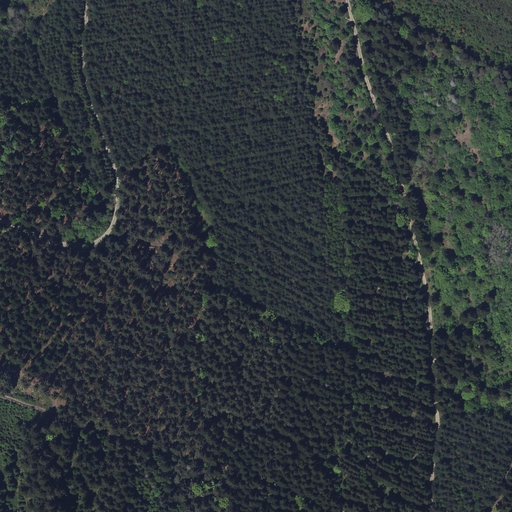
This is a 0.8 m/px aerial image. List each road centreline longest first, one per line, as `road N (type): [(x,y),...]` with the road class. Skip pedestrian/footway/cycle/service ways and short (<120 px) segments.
road 1 (track): [(437,511),(428,296),(346,0)]
road 2 (track): [(336,511),(171,438),(0,381)]
road 3 (track): [(84,0),(84,78),(116,201),(100,240),(60,243),(0,223)]
